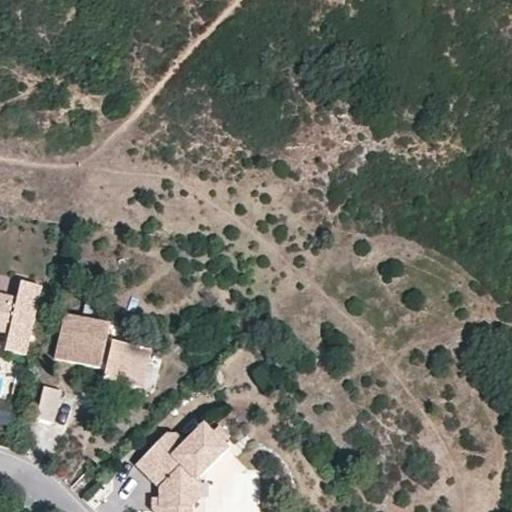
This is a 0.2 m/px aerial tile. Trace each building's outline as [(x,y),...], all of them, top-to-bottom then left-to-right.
[(0,290),(13,293),(16,280),(0,276),(0,290)] [(19,307),(14,306),(8,329),(13,330),(8,354),(27,358),(43,290),(24,285),(19,307)] [(0,326),(8,329),(14,306),(15,301),(0,297),(0,326)] [(111,325),(66,315),(55,360),(100,371),(101,365),(107,367),(106,372),(104,381),(143,390),(151,352),(113,343),(111,352),(105,350),(108,341),(110,331),(111,325)] [(0,334),(7,336),(8,329),(0,326),(0,334)] [(54,423),(61,392),(44,388),(37,420),(54,423)] [(168,434),(136,466),(160,490),(160,499),(160,511),(194,511),(195,507),(205,503),(207,487),(204,484),(200,480),(231,449),(225,444),(233,436),(222,426),(215,433),(206,424),(187,444),(178,435),(168,434)] [(235,453),(231,449),(200,480),(204,484),(235,453)] [(153,499),(153,511),(152,511),(160,511),(160,499),(153,499)]
